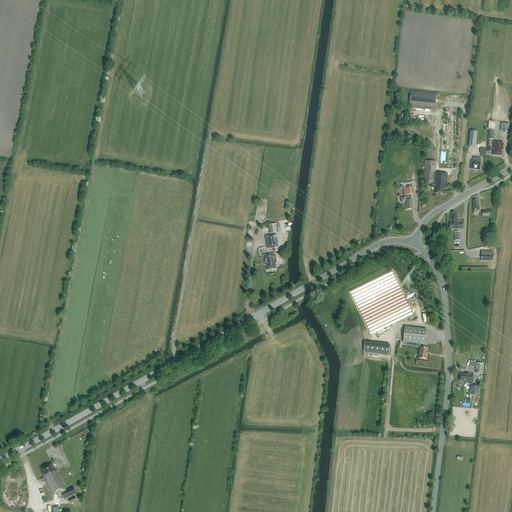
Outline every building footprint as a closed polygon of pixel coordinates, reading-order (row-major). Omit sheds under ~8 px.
[(409,104),(435,107),(436,94),(410,91),(409,104)] [(447,173),(435,172),(436,163),(441,164),(440,168),(455,169),(460,112),(445,111),(441,151),(428,150),(427,162),(426,162),(425,181),(427,181),(426,187),(430,187),(430,185),(436,186),(435,193),(445,194),(445,188),(447,188),(447,173)] [(509,131),(510,123),(502,122),(501,130),(509,131)] [(468,146),(475,147),(477,132),(470,131),(468,146)] [(501,156),(502,151),(503,151),(504,143),(493,141),(493,149),(494,149),(493,155),(501,156)] [(480,163),(480,158),(473,157),(472,162),(471,169),(479,170),(480,163)] [(402,202),(406,202),(407,210),(413,209),(412,198),(411,198),(411,194),(414,194),(412,182),(403,183),(396,184),(397,187),(403,186),(404,195),(405,195),(405,197),(401,198),(402,202)] [(453,228),(453,229),(458,229),(458,214),(456,214),(455,212),(451,213),(451,217),(450,217),(450,223),(449,223),(449,228),(453,228)] [(278,233),(277,224),(269,225),(270,234),(278,233)] [(267,249),(278,247),(276,235),(265,237),(267,249)] [(481,261),(493,261),(493,252),(481,251),(481,261)] [(275,263),(276,263),(277,262),(277,261),(276,260),(275,254),(263,255),(264,263),(265,263),(265,265),(266,265),(267,271),(276,269),(275,263)] [(371,334),(413,314),(392,271),(350,291),(371,334)] [(425,344),(426,330),(405,327),(403,342),(421,344),(419,358),(427,359),(427,355),(428,355),(428,353),(428,348),(424,348),(425,344)] [(483,364),(475,364),(475,370),(476,370),(475,374),(482,375),(483,364)] [(465,383),(473,384),(474,374),(466,373),(466,374),(461,374),(460,381),(465,381),(465,383)] [(480,387),(471,386),(469,395),(479,396),(480,387)] [(66,490),(55,468),(54,468),(52,464),(51,465),(50,464),(49,465),(49,466),(44,468),(42,468),(42,469),(41,469),(44,475),(43,475),(44,477),(40,479),(42,483),(46,481),(53,496),(56,494),(57,495),(61,493),(64,499),(76,494),(73,487),(66,490)]
